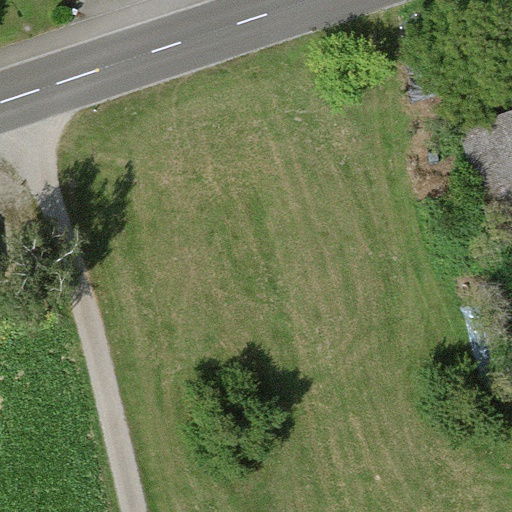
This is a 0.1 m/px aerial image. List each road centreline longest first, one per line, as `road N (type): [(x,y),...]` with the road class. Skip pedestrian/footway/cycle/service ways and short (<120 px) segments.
road 1 (track): [(141,511),(89,290),(16,100)]
road 2 (primary): [(0,106),(320,0)]
